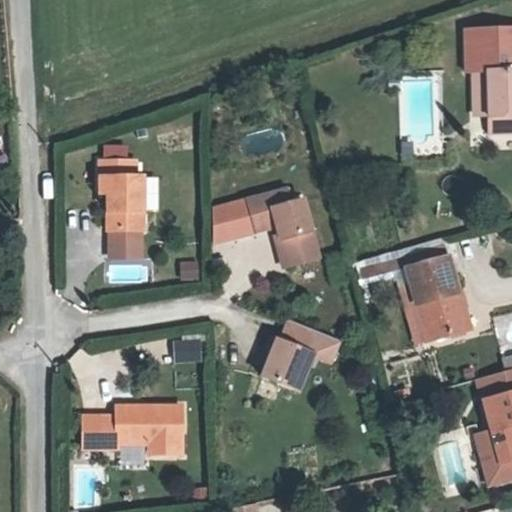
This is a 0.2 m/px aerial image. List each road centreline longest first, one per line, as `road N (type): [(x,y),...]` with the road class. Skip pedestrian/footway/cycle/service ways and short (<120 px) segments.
road 1 (residential): [(35,332),(18,0)]
road 2 (residential): [(35,332),(212,307)]
road 3 (residential): [(38,511),(36,349)]
